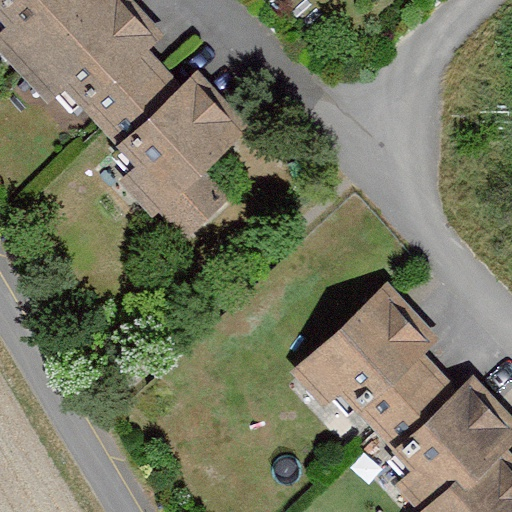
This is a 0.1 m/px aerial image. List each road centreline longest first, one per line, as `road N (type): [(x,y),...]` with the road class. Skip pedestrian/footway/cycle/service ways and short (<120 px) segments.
road 1 (residential): [(0,294),(129,511)]
road 2 (residential): [(365,145),(511,310)]
road 3 (residential): [(208,0),(365,145)]
road 4 (residential): [(486,0),(365,145)]
